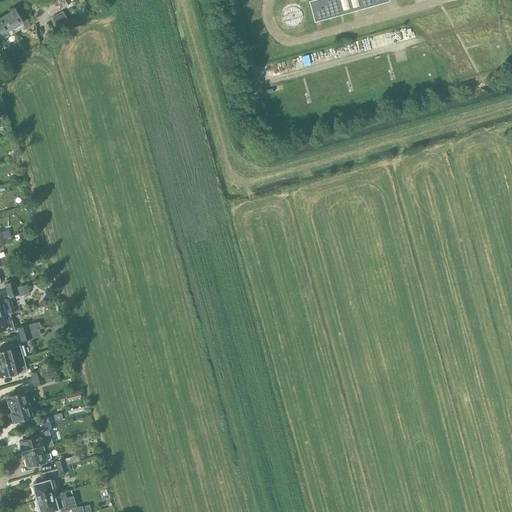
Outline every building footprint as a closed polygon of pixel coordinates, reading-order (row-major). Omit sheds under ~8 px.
[(55,0),(62,10),(69,5),(65,0),(55,0)] [(310,0),(308,1),(314,22),(389,1),(388,0),(310,0)] [(14,32),(24,25),(26,28),(31,25),(22,11),(18,14),(14,7),(9,10),(10,11),(4,15),(11,28),(14,32)] [(57,14),(64,25),(69,22),(62,11),(57,14)] [(64,25),(57,14),(52,18),(58,29),(64,25)] [(0,40),(14,32),(11,28),(4,15),(0,17),(0,40)] [(10,235),(3,238),(0,238),(0,245),(5,244),(4,244),(8,243),(8,242),(12,241),(10,235)] [(7,291),(17,288),(15,281),(5,284),(7,291)] [(17,288),(7,291),(8,295),(9,297),(10,297),(19,294),(17,288)] [(0,316),(10,314),(13,314),(12,313),(13,313),(15,313),(11,300),(5,302),(3,297),(0,298),(0,316)] [(10,314),(0,316),(0,329),(6,328),(7,329),(8,333),(15,331),(12,320),(10,314)] [(62,323),(52,326),(54,332),(64,329),(62,323)] [(30,332),(28,325),(17,328),(19,335),(30,332)] [(32,338),(30,332),(19,335),(21,342),(32,338)] [(7,348),(0,350),(0,364),(18,359),(23,357),(20,345),(14,346),(13,344),(6,345),(7,348)] [(21,371),(18,359),(0,364),(0,374),(1,377),(21,371)] [(32,379),(50,374),(48,368),(30,373),(32,379)] [(52,380),(50,374),(32,379),(34,386),(52,380)] [(31,389),(26,391),(8,396),(8,398),(7,398),(10,409),(30,403),(35,402),(31,389)] [(79,393),(66,396),(67,401),(81,397),(79,393)] [(30,403),(10,409),(13,420),(15,419),(15,421),(33,416),(30,403)] [(84,407),(68,410),(70,417),(85,414),(84,407)] [(55,421),(63,419),(61,413),(53,415),(42,418),(44,424),(55,421)] [(56,427),(55,421),(44,424),(45,429),(56,427)] [(48,446),(43,448),(41,440),(43,440),(41,435),(20,441),(21,445),(20,445),(22,454),(23,454),(24,454),(48,446)] [(50,453),(48,446),(24,454),(25,459),(24,459),(26,466),(46,461),(44,454),(50,453)] [(69,464),(68,458),(56,461),(57,467),(69,464)] [(71,470),(69,464),(57,467),(59,473),(71,470)] [(56,494),(52,479),(33,485),(34,487),(32,487),(35,500),(56,494)] [(56,494),(35,500),(38,511),(39,511),(41,511),(40,511),(47,511),(60,509),(60,511),(63,511),(70,510),(64,492),(56,494)]
